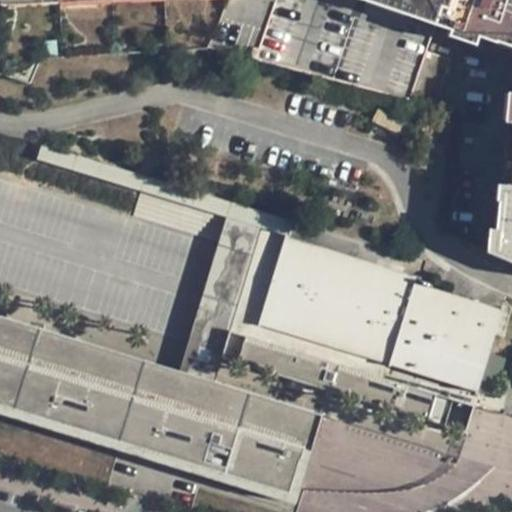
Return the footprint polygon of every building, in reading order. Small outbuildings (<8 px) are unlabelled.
[(495,254),(511,261),(511,0),(391,0),(466,26),(464,30),(497,42),(500,33),(511,36),(511,183),(508,183),(507,201),(500,200),(495,254)] [(251,48),(247,58),(256,60),(258,50),(251,48)] [(410,101),(434,107),(449,59),(427,52),(410,101)] [(404,94),(405,67),(386,66),(385,93),(404,94)] [(404,139),(411,126),(377,110),(371,123),(404,139)] [(275,216),(262,259),(258,271),(242,322),(256,327),(285,234),(289,220),(275,216)] [(362,243),(289,220),(285,234),(358,256),(362,243)] [(508,313),(286,242),(263,323),(499,398),(507,361),(496,357),(508,313)] [(0,309),(0,405),(298,496),(325,407),(0,309)]
